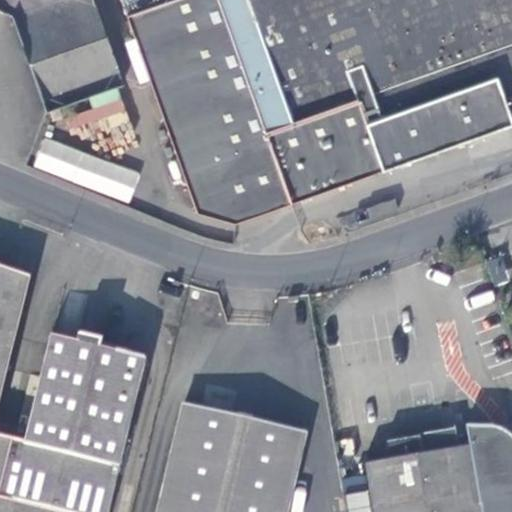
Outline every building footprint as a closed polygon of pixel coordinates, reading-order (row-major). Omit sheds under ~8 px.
[(0,0),(0,8),(17,16),(48,109),(123,83),(92,0),(0,0)] [(291,204),(511,126),(511,0),(126,0),(202,210),(239,222),(291,204)] [(45,139),(35,166),(128,202),(138,175),(45,139)] [(0,436),(0,401),(31,277),(0,266),(0,511),(107,511),(145,362),(99,351),(101,344),(79,339),(78,345),(52,339),(26,443),(0,436)] [(286,511),(305,434),(183,404),(159,511),(286,511)] [(366,462),(374,511),(511,511),(511,434),(510,433),(502,429),(493,426),(468,425),(471,444),(426,452),(423,434),(387,441),(390,458),(366,462)]
